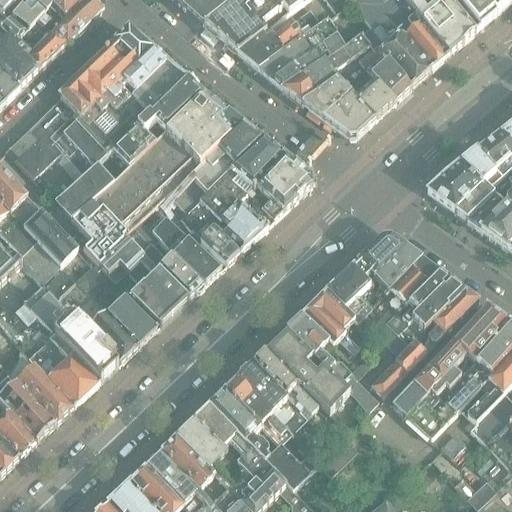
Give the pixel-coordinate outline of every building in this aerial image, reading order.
[(24,36),(61,0),(32,0),(8,25),(0,32),(0,33),(18,48),(27,38),(24,36)] [(0,16),(8,25),(32,0),(2,0),(0,2),(0,16)] [(0,2),(2,0),(0,0),(0,32),(8,25),(0,16),(0,2)] [(48,44),(90,2),(87,0),(61,0),(24,36),(27,38),(31,42),(37,35),(45,44),(47,42),(48,44)] [(169,0),(184,13),(199,0),(169,0)] [(203,30),(243,0),(199,0),(184,13),(203,30)] [(302,9),(313,0),(321,0),(336,20),(351,10),(344,0),(243,0),(203,30),(238,60),(263,40),(266,37),(261,31),(283,13),(288,20),(302,9)] [(431,76),(386,19),(404,4),(400,0),(344,0),(351,10),(370,34),(363,39),(372,50),(375,48),(384,60),(381,62),(387,69),(390,67),(410,94),(431,76)] [(476,37),(445,0),(444,0),(444,1),(443,0),(400,0),(404,4),(449,60),(476,37)] [(511,0),(451,0),(452,1),(480,34),(511,6),(511,0)] [(60,56),(100,18),(101,16),(101,13),(99,10),(90,2),(48,44),(60,56)] [(449,60),(404,4),(386,19),(431,76),(449,60)] [(257,76),(320,30),(309,16),(293,27),(291,26),(271,41),(266,45),(263,40),(238,60),(257,76)] [(269,86),(337,39),(328,26),(320,30),(257,76),(269,86)] [(27,63),(30,60),(18,48),(0,33),(0,45),(2,48),(0,50),(0,73),(21,93),(39,76),(27,63)] [(68,166),(167,70),(165,69),(164,69),(152,59),(153,58),(151,57),(152,57),(145,51),(128,37),(123,41),(121,41),(119,43),(119,45),(30,133),(38,144),(18,162),(10,152),(5,157),(32,185),(61,158),(68,166)] [(282,96),(345,53),(337,39),(269,86),(282,96)] [(301,110),(363,63),(371,72),(381,62),(384,60),(375,48),(372,50),(363,39),(360,42),(345,53),(282,96),(301,110)] [(60,56),(48,44),(47,42),(45,44),(30,60),(27,63),(39,76),(60,56)] [(394,109),(371,80),(375,76),(371,72),(363,63),(301,110),(349,144),(356,144),(394,109)] [(410,94),(390,67),(387,69),(377,78),(375,76),(371,80),(394,109),(410,94)] [(111,157),(186,86),(167,70),(68,166),(83,183),(98,170),(111,157)] [(0,73),(0,101),(6,107),(21,93),(0,73)] [(128,175),(204,101),(186,86),(111,157),(115,162),(128,175)] [(168,202),(170,203),(192,182),(244,132),(204,101),(128,175),(114,188),(114,189),(71,226),(89,248),(83,255),(99,272),(127,246),(124,243),(141,227),(168,202)] [(511,129),(500,139),(461,169),(445,182),(432,194),(432,202),(467,227),(511,182),(511,129)] [(224,185),(264,147),(244,132),(192,182),(170,203),(174,207),(186,220),(180,225),(184,230),(224,185)] [(18,162),(38,144),(30,133),(10,152),(18,162)] [(223,223),(283,163),(264,147),(224,185),(184,230),(190,236),(191,235),(199,242),(210,230),(214,233),(223,223)] [(241,258),(295,208),(312,192),(311,184),(283,163),(223,223),(241,240),(232,249),(241,258)] [(114,188),(98,170),(83,183),(59,205),(59,206),(66,213),(62,217),(71,226),(114,189),(114,188)] [(43,290),(61,272),(77,256),(78,255),(60,237),(0,173),(0,247),(22,271),(23,270),(43,290)] [(480,236),(511,205),(511,182),(467,227),(480,236)] [(507,256),(511,251),(511,205),(480,236),(480,237),(507,256)] [(162,221),(148,236),(159,246),(169,256),(205,291),(221,277),(192,250),(178,236),(165,225),(166,225),(162,221)] [(241,258),(232,249),(241,240),(223,223),(214,233),(210,230),(199,242),(197,244),(226,272),(241,258)] [(141,227),(124,243),(127,246),(189,306),(205,291),(169,256),(162,263),(152,253),(159,246),(148,236),(141,227)] [(369,289),(405,254),(390,243),(383,243),(353,273),(369,289)] [(127,246),(99,272),(115,288),(126,278),(141,293),(132,302),(161,332),(189,306),(127,246)] [(22,271),(0,247),(0,291),(8,284),(22,271)] [(358,326),(419,264),(405,254),(369,289),(345,313),(358,326)] [(369,344),(436,276),(419,264),(358,326),(355,328),(357,330),(356,332),(369,344)] [(91,271),(75,287),(90,300),(141,351),(157,336),(161,332),(132,302),(131,304),(128,301),(125,304),(124,303),(124,304),(96,276),(91,271)] [(345,313),(369,289),(353,273),(327,297),(345,313)] [(62,274),(43,293),(56,307),(119,371),(141,351),(90,300),(75,287),(62,274)] [(399,362),(412,348),(463,296),(436,276),(369,344),(371,347),(377,341),(399,362)] [(27,305),(15,316),(28,330),(36,322),(43,330),(47,335),(49,333),(56,339),(44,350),(35,359),(81,407),(100,389),(119,371),(56,307),(43,293),(42,291),(27,305)] [(426,360),(477,308),(478,308),(478,307),(463,296),(412,348),(426,360)] [(358,326),(345,313),(327,297),(314,310),(343,338),(354,327),(355,328),(358,326)] [(343,338),(314,310),(301,322),(329,347),(328,349),(333,353),(339,347),(353,361),(359,354),(345,340),(343,338)] [(449,392),(509,329),(486,313),(392,412),(406,424),(424,405),(432,398),(435,401),(445,389),(449,392)] [(348,380),(338,370),(333,370),(326,364),(319,357),(328,349),(329,347),(301,322),(288,336),(343,390),(341,391),(349,399),(355,404),(367,419),(378,407),(357,386),(386,356),(379,350),(358,371),(348,380)] [(460,416),(511,358),(511,331),(509,329),(449,392),(445,389),(435,401),(432,398),(424,405),(432,413),(440,420),(422,439),(430,446),(446,430),(460,416)] [(343,390),(288,336),(287,336),(287,337),(266,357),(266,358),(265,358),(298,391),(299,392),(302,394),(329,420),(349,399),(341,391),(343,390)] [(404,381),(426,360),(412,348),(399,362),(396,365),(392,370),(404,381)] [(0,408),(8,417),(36,448),(74,413),(76,411),(81,407),(35,359),(29,365),(17,353),(17,360),(16,367),(14,373),(10,378),(8,379),(8,378),(0,384),(0,372),(1,371),(1,370),(0,369),(0,408)] [(297,393),(298,391),(265,358),(253,370),(306,425),(317,414),(297,393)] [(511,392),(511,358),(460,416),(474,430),(511,392)] [(383,403),(404,381),(392,370),(396,365),(389,359),(363,386),(368,389),(383,403)] [(306,425),(253,370),(236,386),(246,394),(243,397),(256,410),(259,407),(291,442),(307,426),(306,425)] [(291,442),(259,407),(256,410),(243,397),(246,394),(236,386),(226,396),(262,432),(280,451),(281,452),(291,442)] [(226,396),(209,412),(274,477),(287,491),(293,497),(310,481),(310,480),(319,472),(320,470),(311,461),(311,462),(301,470),(300,470),(299,471),(281,452),(280,451),(268,462),(266,460),(268,458),(267,453),(261,446),(255,445),(252,442),(262,432),(226,396)] [(414,432),(432,413),(424,405),(406,424),(414,432)] [(209,412),(195,426),(223,454),(230,448),(244,462),(237,468),(242,473),(261,490),(274,477),(209,412)] [(422,439),(440,420),(432,413),(414,432),(422,439)] [(36,448),(8,417),(0,425),(0,445),(18,466),(36,448)] [(511,424),(508,428),(485,451),(511,479),(511,424)] [(178,442),(176,444),(241,511),(266,511),(279,499),(287,491),(274,477),(261,490),(242,473),(228,487),(217,476),(232,462),(223,454),(195,426),(184,436),(183,437),(178,442)] [(451,464),(464,449),(453,439),(440,454),(451,464)] [(241,511),(176,444),(161,458),(213,511),(241,511)] [(0,483),(18,466),(0,445),(0,483)] [(330,483),(357,457),(349,449),(321,474),(330,483)] [(213,511),(161,458),(161,459),(145,474),(181,511),(213,511)] [(181,511),(145,474),(130,489),(152,511),(181,511)] [(473,511),(480,511),(501,494),(491,484),(486,488),(485,486),(475,496),(462,483),(454,491),(473,511)] [(511,511),(511,483),(501,494),(480,511),(511,511)] [(115,503),(108,510),(110,511),(152,511),(130,489),(115,503)] [(287,491),(279,499),(291,511),(290,511),(307,511),(293,497),(287,491)]
